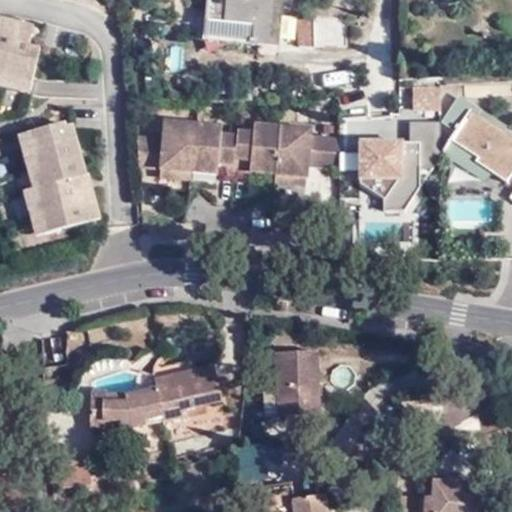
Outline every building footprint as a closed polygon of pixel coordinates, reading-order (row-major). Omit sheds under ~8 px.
[(282,0),(211,0),(209,27),(231,30),(229,45),(277,50),(282,0)] [(0,22),(0,84),(29,93),(39,53),(29,50),(17,48),(22,28),(0,22)] [(341,25),(312,25),(312,52),(342,52),(341,25)] [(231,30),(209,27),(207,42),(229,45),(231,30)] [(17,48),(29,50),(34,31),(22,28),(17,48)] [(0,95),(27,102),(29,93),(0,84),(0,95)] [(440,86),(414,85),(413,109),(439,110),(440,86)] [(481,168),(496,178),(509,187),(511,182),(511,140),(505,136),(474,114),(478,109),(459,96),(440,122),(458,135),(454,141),(481,161),(478,165),(481,168)] [(505,136),(508,130),(478,109),(474,114),(505,136)] [(409,139),(362,137),(360,176),(386,195),(385,208),(405,209),(442,159),(440,122),(410,122),(409,139)] [(62,127),(15,141),(29,194),(42,239),(100,223),(94,204),(75,210),(69,186),(77,184),(63,133),(62,127)] [(158,128),(158,143),(137,142),(139,173),(155,175),(154,185),(188,187),(188,180),(215,182),(215,169),(233,170),(233,165),(249,166),(247,190),(297,192),(298,182),(309,182),(310,172),(335,173),(337,143),(311,142),(312,134),(252,131),(251,136),(236,136),(236,141),(219,139),(220,131),(158,128)] [(85,181),(71,130),(63,133),(77,184),(69,186),(75,210),(94,204),(88,181),(85,181)] [(442,159),(473,181),(475,178),(481,168),(478,165),(481,161),(454,141),(442,159)] [(232,183),(232,189),(247,190),(249,166),(233,165),(233,170),(215,169),(215,182),(232,183)] [(488,188),(496,178),(481,168),(475,178),(488,188)] [(297,192),(308,193),(309,182),(298,182),(297,192)] [(42,239),(29,194),(20,197),(32,242),(42,239)] [(319,353),(275,356),(279,415),(322,413),(319,353)] [(158,389),(127,400),(93,399),(103,433),(146,432),(193,417),(191,410),(225,401),(215,365),(157,384),(158,389)] [(433,400),(403,405),(406,424),(436,419),(433,400)] [(86,456),(51,467),(59,492),(95,488),(86,456)] [(336,511),(334,494),(300,499),(297,482),(266,486),(268,504),(297,499),(298,511),(336,511)] [(435,484),(434,498),(432,511),(475,511),(477,487),(435,484)]
